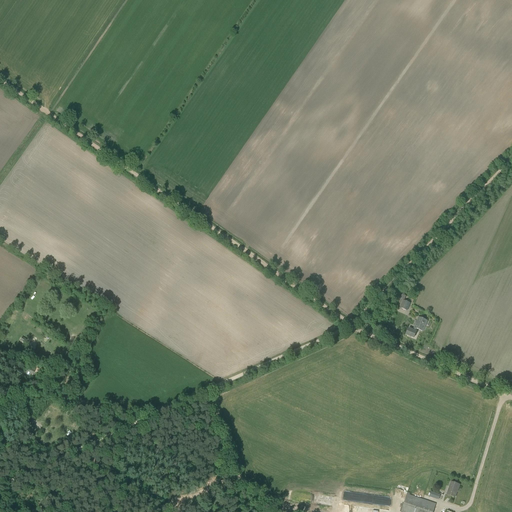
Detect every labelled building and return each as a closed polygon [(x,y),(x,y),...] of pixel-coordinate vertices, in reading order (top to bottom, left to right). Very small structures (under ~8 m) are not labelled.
[(407,311),(410,304),(403,301),(405,296),(401,294),(396,306),(407,311)] [(373,319),(383,308),(379,305),(370,315),(373,319)] [(414,328),(418,329),(423,331),(427,321),(419,318),(414,328)] [(414,338),(418,329),(414,328),(413,331),(409,329),(406,334),(414,338)] [(32,377),(36,370),(27,365),(23,373),(32,377)] [(458,490),(460,485),(451,482),(447,494),(455,497),(457,489),(458,490)] [(433,511),(436,504),(409,495),(410,493),(407,492),(400,511),(433,511)] [(439,500),(440,495),(431,492),(429,497),(439,500)]
